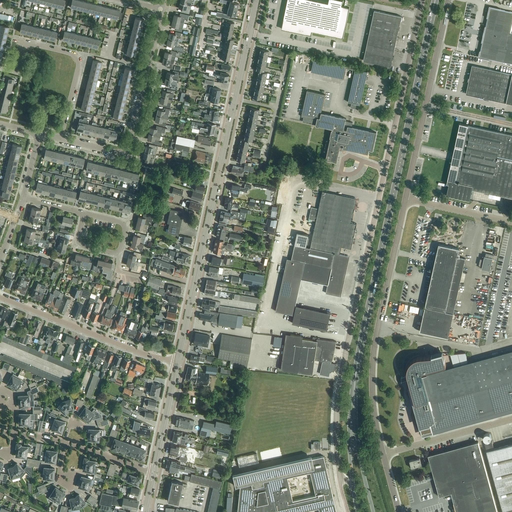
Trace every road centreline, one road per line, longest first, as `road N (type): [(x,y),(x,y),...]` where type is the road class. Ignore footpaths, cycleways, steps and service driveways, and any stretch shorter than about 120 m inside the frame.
road 1 (residential): [(339,475),(340,378),(421,0)]
road 2 (tertiary): [(177,362),(256,0)]
road 3 (primary): [(435,0),(359,354)]
road 4 (residential): [(383,454),(373,352),(405,200)]
road 5 (residential): [(405,200),(449,0)]
road 6 (unclassified): [(177,362),(0,297)]
road 7 (primary): [(373,511),(357,431),(359,354)]
road 8 (residential): [(60,139),(124,151),(146,68)]
road 9 (residential): [(60,139),(78,60),(27,43)]
road 10 (primary): [(359,354),(349,425),(353,487)]
road 11 (residential): [(511,419),(383,454)]
